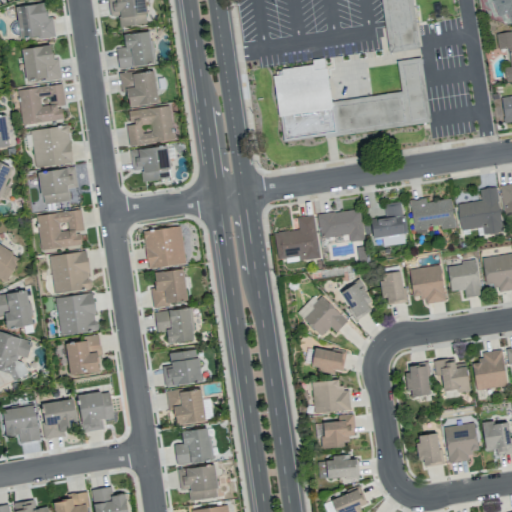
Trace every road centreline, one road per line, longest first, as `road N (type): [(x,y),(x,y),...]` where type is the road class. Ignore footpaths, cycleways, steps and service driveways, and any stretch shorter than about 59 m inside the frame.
road 1 (residential): [(154,511),(79,0)]
road 2 (residential): [(110,211),(511,149)]
road 3 (tertiary): [(290,511),(244,194)]
road 4 (tertiary): [(217,197),(263,511)]
road 5 (tertiary): [(188,0),(217,197)]
road 6 (tertiary): [(244,194),(215,0)]
road 7 (residential): [(411,497),(392,470),(377,366),(385,349)]
road 8 (residential): [(144,449),(0,474)]
road 9 (residential): [(385,349),(404,336),(511,321)]
